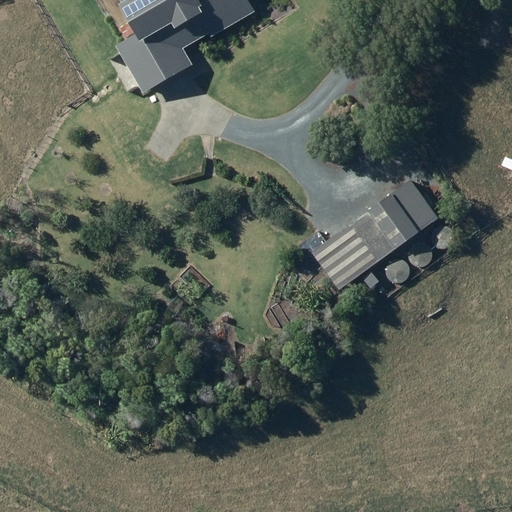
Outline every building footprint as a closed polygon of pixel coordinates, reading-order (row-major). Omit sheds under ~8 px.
[(121,0),(141,36),(104,55),(124,94),(141,85),(145,93),(195,67),(187,51),(260,13),(253,0),(121,0)] [(451,198),(421,158),(408,169),(438,208),(451,198)] [(381,201),(410,242),(440,221),(412,180),(381,201)] [(410,242),(381,201),(368,211),(396,251),(410,242)] [(396,251),(368,211),(349,223),(378,264),(396,251)] [(459,241),(443,222),(384,272),(400,291),(459,241)] [(378,264),(349,223),(312,250),(340,290),(378,264)]
